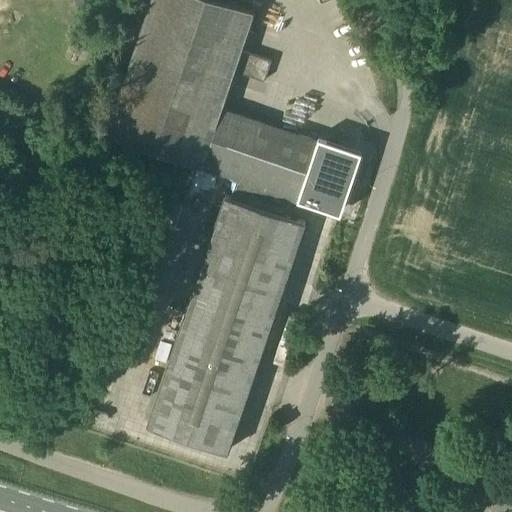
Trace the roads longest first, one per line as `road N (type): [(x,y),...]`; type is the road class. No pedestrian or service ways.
road 1 (unclassified): [(347,294),(404,94),(368,0)]
road 2 (unclassified): [(271,511),(347,294)]
road 3 (unclassified): [(196,511),(0,444)]
road 4 (unclassified): [(347,294),(511,350)]
